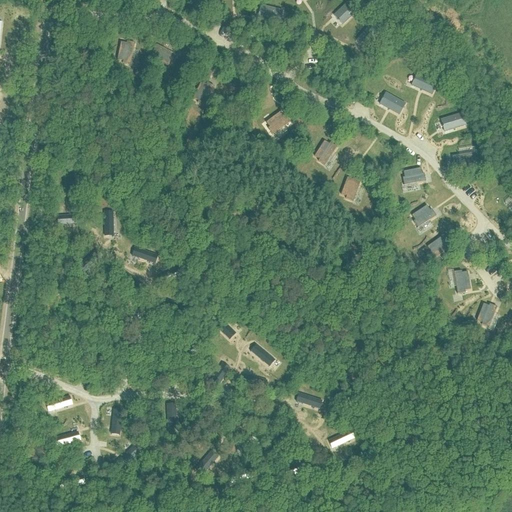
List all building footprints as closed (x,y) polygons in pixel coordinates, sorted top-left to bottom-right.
[(342,26),(359,11),(350,1),(333,17),(342,26)] [(283,12),(260,7),(257,19),(280,24),(283,12)] [(11,16),(8,31),(17,32),(20,17),(11,16)] [(366,50),(381,33),(371,24),(356,42),(366,50)] [(117,61),(123,62),(122,64),(130,66),(134,44),(127,43),(126,45),(121,43),(117,61)] [(167,67),(170,62),(172,63),(176,57),(156,46),(153,53),(154,54),(152,59),(167,67)] [(411,87),(432,96),(437,85),(416,75),(411,87)] [(193,99),(198,102),(197,104),(204,107),(213,87),(206,84),(206,86),(200,83),(193,99)] [(379,106),(399,117),(405,105),(385,94),(379,106)] [(266,124),(269,128),(267,130),(272,136),(290,123),(285,117),(284,118),(280,113),(266,124)] [(444,133),(466,127),(462,114),(440,121),(444,133)] [(314,157),(319,160),(318,162),(324,167),(336,148),(330,144),(329,146),(324,142),(314,157)] [(473,168),(473,162),(475,162),(474,154),(452,158),(453,165),(455,165),(456,171),(473,168)] [(63,171),(67,196),(76,194),(72,170),(63,171)] [(403,173),(404,179),(402,179),(403,187),(425,182),(424,175),(422,175),(420,170),(403,173)] [(341,196),(346,198),(345,200),(353,202),(360,182),(353,179),(352,181),(347,179),(341,196)] [(412,217),(415,222),(413,223),(417,229),(436,217),(431,211),(430,212),(426,207),(412,217)] [(104,213),(104,238),(114,237),(113,213),(104,213)] [(58,227),(80,225),(80,216),(57,217),(58,227)] [(427,248),(430,253),(428,254),(433,261),(451,248),(446,242),(445,243),(441,238),(427,248)] [(131,257),(155,265),(158,257),(134,249),(131,257)] [(85,274),(103,258),(97,251),(78,268),(85,274)] [(163,287),(181,277),(183,275),(179,268),(158,279),(163,287)] [(467,273),(461,274),(461,272),(453,273),(457,295),(464,294),(464,292),(470,291),(467,273)] [(119,280),(139,295),(145,287),(124,273),(119,280)] [(164,310),(187,319),(191,310),(168,301),(164,310)] [(477,322),(482,324),(481,326),(489,329),(496,308),(489,305),(489,307),(483,305),(477,322)] [(211,324),(229,341),(236,335),(218,318),(211,324)] [(187,360),(208,346),(203,339),(182,353),(187,360)] [(250,353),(269,368),(275,361),(256,346),(250,353)] [(223,364),(208,385),(216,390),(230,370),(223,364)] [(241,385),(265,391),(267,382),(243,376),(241,385)] [(296,403),(319,411),(322,402),(298,395),(296,403)] [(49,413),(72,406),(70,397),(46,405),(49,413)] [(166,406),(167,430),(177,430),(175,405),(166,406)] [(113,411),(110,435),(120,437),(123,412),(113,411)] [(244,426),(268,426),(268,417),(243,417),(244,426)] [(280,453),(296,435),(289,429),(273,448),(280,453)] [(332,450),(355,440),(351,431),(328,442),(332,450)] [(56,449),(80,442),(78,433),(54,440),(56,449)] [(122,471),(140,454),(134,447),(116,464),(122,471)] [(211,452),(195,471),(202,477),(218,458),(211,452)] [(307,463),(283,470),(286,479),(309,472),(307,463)] [(231,485),(255,479),(253,470),(229,476),(231,485)] [(61,492),(85,486),(83,477),(59,483),(61,492)] [(206,503),(199,511),(211,511),(214,508),(206,503)]
